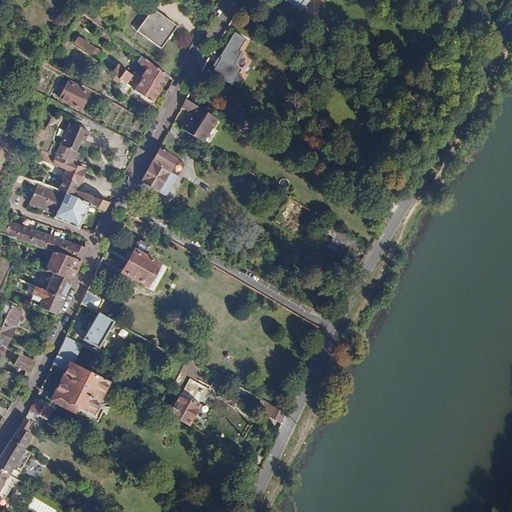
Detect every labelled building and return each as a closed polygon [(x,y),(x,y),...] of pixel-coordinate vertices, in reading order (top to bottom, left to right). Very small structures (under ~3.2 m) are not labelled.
[(284,0),(285,0),(300,11),(307,0),(284,0)] [(151,9),(135,31),(159,48),(175,27),(151,9)] [(238,51),(245,39),(233,32),(209,73),(230,86),(240,70),(235,66),(243,54),(238,51)] [(72,46),(96,63),(102,54),(78,37),(72,46)] [(146,68),(141,76),(143,77),(161,88),(169,76),(144,57),(140,63),(146,68)] [(116,64),(109,72),(115,76),(120,80),(126,84),(132,76),(132,75),(116,64)] [(143,77),(135,90),(152,102),(161,88),(143,77)] [(64,85),(61,92),(64,94),(62,98),(80,108),(89,91),(70,81),(67,87),(64,85)] [(191,112),(188,117),(182,129),(203,143),(213,128),(218,119),(185,98),(184,102),(181,106),(191,112)] [(71,124),(61,145),(77,152),(82,142),(85,144),(90,132),(71,124)] [(37,127),(30,143),(37,147),(45,131),(37,127)] [(213,128),(203,143),(209,147),(219,132),(213,128)] [(39,156),(66,169),(61,179),(63,180),(62,182),(57,180),(53,189),(89,204),(104,211),(109,202),(76,192),(85,169),(75,165),(80,154),(77,152),(61,145),(56,157),(47,153),(41,150),(39,156)] [(159,148),(137,190),(146,195),(151,186),(158,190),(158,189),(167,194),(178,173),(170,168),(176,158),(159,148)] [(176,158),(170,168),(178,173),(184,162),(176,158)] [(37,182),(29,202),(55,214),(54,217),(78,228),(89,204),(53,189),(37,182)] [(0,224),(0,232),(0,233),(4,234),(12,237),(57,252),(75,258),(80,261),(85,250),(84,247),(51,237),(0,219),(0,224)] [(327,231),(358,250),(362,244),(331,224),(327,231)] [(11,242),(13,250),(20,252),(22,246),(11,242)] [(129,259),(123,272),(147,285),(158,263),(144,256),(149,246),(140,242),(138,243),(133,252),(131,250),(128,251),(126,255),(127,258),(129,259)] [(40,269),(50,271),(54,273),(72,280),(80,261),(75,258),(57,252),(51,267),(40,265),(40,269)] [(54,273),(46,290),(63,298),(72,280),(54,273)] [(42,298),(39,306),(56,315),(63,298),(46,290),(36,285),(32,294),(42,298)] [(80,303),(96,312),(102,302),(84,294),(80,303)] [(2,321),(0,324),(0,346),(4,348),(12,332),(21,335),(23,330),(14,326),(21,311),(15,308),(16,306),(8,302),(1,302),(2,310),(4,316),(2,321)] [(98,314),(83,341),(98,350),(114,323),(98,314)] [(65,337),(57,355),(69,362),(77,344),(65,337)] [(19,355),(15,365),(29,372),(34,362),(33,361),(19,355)] [(66,370),(53,396),(90,417),(108,384),(69,362),(57,355),(53,363),(66,370)] [(180,395),(169,418),(188,428),(200,407),(199,406),(180,395)] [(35,398),(28,411),(45,420),(52,407),(35,398)] [(52,407),(45,420),(52,424),(59,411),(52,407)] [(24,419),(0,456),(0,469),(9,474),(13,469),(24,449),(31,436),(26,432),(31,423),(24,419)] [(24,449),(13,469),(20,473),(31,453),(24,449)] [(0,469),(0,490),(9,474),(0,469)]
